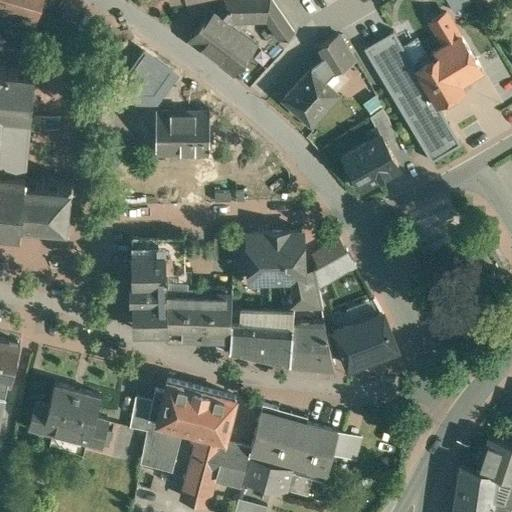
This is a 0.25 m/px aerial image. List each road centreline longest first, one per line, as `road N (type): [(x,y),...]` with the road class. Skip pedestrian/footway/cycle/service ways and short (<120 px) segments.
road 1 (residential): [(84,319),(261,383),(408,396),(459,415)]
road 2 (residential): [(343,209),(110,231),(84,319)]
road 3 (residential): [(99,0),(245,104),(343,209)]
road 4 (residential): [(355,227),(459,415)]
road 5 (residential): [(511,145),(355,227)]
